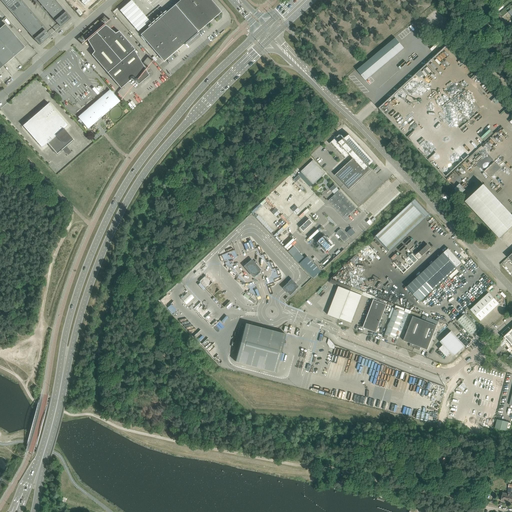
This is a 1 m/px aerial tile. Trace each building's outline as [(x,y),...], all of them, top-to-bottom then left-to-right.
[(4,0),(2,2),(8,8),(16,0),(4,0)] [(23,5),(18,0),(16,0),(8,8),(13,14),(23,5)] [(41,0),(39,2),(45,8),(54,0),(41,0)] [(55,0),(54,0),(45,8),(50,15),(60,6),(55,0)] [(129,0),(118,11),(136,31),(148,21),(129,0)] [(180,0),(175,5),(198,32),(221,12),(211,0),(180,0)] [(29,11),(23,5),(13,14),(18,20),(29,11)] [(164,62),(198,32),(175,5),(140,35),(164,62)] [(55,21),(66,12),(60,6),(50,15),(55,21)] [(511,12),(509,10),(502,18),(511,26),(511,12)] [(29,11),(18,20),(24,27),(34,18),(29,11)] [(55,21),(59,26),(61,27),(71,18),(70,17),(66,12),(55,21)] [(29,33),(39,24),(34,18),(24,27),(29,33)] [(0,28),(0,36),(16,55),(25,47),(5,24),(0,28)] [(34,39),(45,30),(39,24),(29,33),(34,39)] [(105,25),(101,29),(145,79),(149,75),(134,50),(135,50),(119,31),(115,33),(105,25)] [(96,33),(92,37),(130,80),(132,79),(139,84),(145,79),(101,29),(97,33),(96,32),(96,33)] [(39,44),(40,45),(50,36),(49,35),(45,30),(34,39),(39,44)] [(0,61),(4,66),(16,55),(0,36),(0,61)] [(92,55),(107,73),(121,88),(130,80),(92,37),(88,40),(94,52),(92,55)] [(366,80),(404,48),(395,38),(357,70),(366,80)] [(422,43),(417,47),(423,53),(427,49),(422,43)] [(426,76),(431,71),(427,67),(422,71),(426,76)] [(85,114),(81,117),(82,117),(89,125),(94,121),(118,101),(110,92),(106,95),(106,94),(104,96),(105,97),(99,101),(98,101),(98,100),(92,106),(93,107),(86,112),(87,113),(86,115),(85,114)] [(48,143),(49,145),(57,154),(63,149),(63,150),(67,147),(66,146),(73,140),(74,141),(74,140),(64,129),(68,126),(49,103),(23,126),(42,148),(48,143)] [(484,141),(493,133),(489,129),(485,133),(483,131),(479,135),(484,141)] [(360,145),(359,145),(349,135),(348,135),(347,133),(343,137),(341,135),(340,134),(330,143),(344,159),(349,155),(350,154),(353,158),(335,175),(349,191),(350,191),(349,190),(371,169),(372,170),(368,166),(368,165),(369,166),(374,161),(360,145)] [(308,181),(309,180),(313,185),(325,173),(313,160),(301,171),(307,178),(306,179),(308,181)] [(459,183),(454,188),(460,194),(465,189),(459,183)] [(511,217),(480,184),(462,201),(496,237),(511,222),(511,217)] [(339,190),(328,201),(345,219),(356,208),(339,190)] [(409,202),(373,236),(386,250),(423,216),(409,202)] [(309,220),(301,228),(304,232),(313,223),(309,220)] [(345,231),(349,235),(354,231),(350,227),(345,231)] [(340,229),(336,233),(344,242),(349,238),(340,229)] [(292,238),(283,247),(285,249),(296,239),(292,234),(290,236),(292,238)] [(325,236),(317,243),(326,252),(333,245),(325,236)] [(418,252),(415,254),(419,259),(431,248),(427,244),(419,252),(418,252)] [(293,246),(288,251),(298,263),(304,257),(293,246)] [(407,287),(420,302),(462,263),(448,248),(407,287)] [(307,256),(300,263),(314,278),(321,271),(307,256)] [(252,261),(244,268),(253,279),(262,271),(252,261)] [(451,278),(458,271),(456,269),(449,276),(451,278)] [(292,279),(282,288),(284,290),(290,295),(299,286),(293,281),(292,279)] [(328,315),(339,319),(350,290),(339,286),(328,315)] [(350,290),(339,319),(340,318),(351,323),(362,295),(350,290)] [(182,300),(183,300),(188,306),(196,300),(188,292),(181,299),(182,300)] [(489,293),(470,310),(481,320),(499,303),(489,293)] [(374,299),(363,327),(376,332),(387,304),(374,299)] [(395,308),(385,334),(384,338),(387,339),(388,335),(395,338),(397,330),(401,332),(408,313),(405,311),(406,309),(399,307),(398,309),(395,308)] [(465,313),(457,321),(471,335),(479,328),(465,313)] [(413,316),(403,341),(410,343),(409,346),(414,348),(425,321),(413,316)] [(425,321),(414,348),(419,350),(420,347),(427,350),(437,325),(425,321)] [(279,359),(281,354),(281,351),(281,350),(283,345),(284,340),(285,336),(286,334),(267,329),(264,328),(245,324),(235,361),(276,372),(279,359)] [(494,346),(492,348),(497,354),(503,348),(502,347),(505,344),(509,348),(507,350),(508,351),(511,354),(511,328),(503,337),(504,339),(502,340),(499,344),(498,343),(497,344),(494,346)] [(465,346),(460,340),(451,331),(440,342),(443,345),(439,349),(447,357),(451,353),(454,356),(465,346)] [(506,431),(506,430),(508,422),(497,419),(495,427),(495,428),(506,431)] [(438,456),(437,464),(438,464),(442,465),(445,465),(447,457),(445,457),(440,456),(438,456)] [(509,503),(511,493),(508,492),(508,493),(503,492),(501,501),(509,503)]
